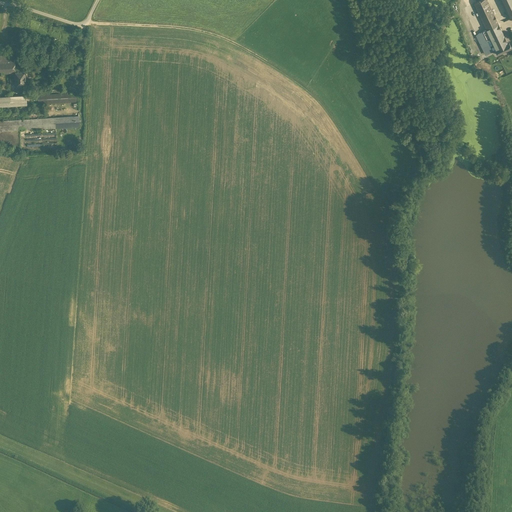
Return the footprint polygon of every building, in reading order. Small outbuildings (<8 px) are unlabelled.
[(477,9),(489,4),(487,0),(479,0),(474,3),(477,9)] [(511,0),(500,0),(510,18),(511,17),(511,0)] [(493,42),(505,36),(489,4),(477,9),(487,29),(491,38),(493,42)] [(491,38),(487,29),(477,34),(486,53),(492,51),(487,40),(491,38)] [(17,32),(10,32),(8,47),(16,48),(17,32)] [(496,49),(508,43),(505,36),(493,42),(496,49)] [(496,49),(495,49),(497,54),(511,47),(509,42),(508,43),(496,49)] [(15,71),(16,71),(15,60),(0,60),(0,72),(10,72),(15,72),(15,71)] [(16,71),(15,71),(15,72),(16,85),(26,84),(25,71),(16,71)] [(77,93),(38,95),(38,103),(78,101),(77,93)] [(26,95),(0,96),(0,105),(27,104),(26,95)] [(79,116),(0,120),(0,130),(79,126),(79,116)] [(28,146),(40,146),(40,140),(42,140),(41,133),(37,133),(37,134),(34,135),(34,139),(31,139),(31,140),(27,140),(28,146)]
